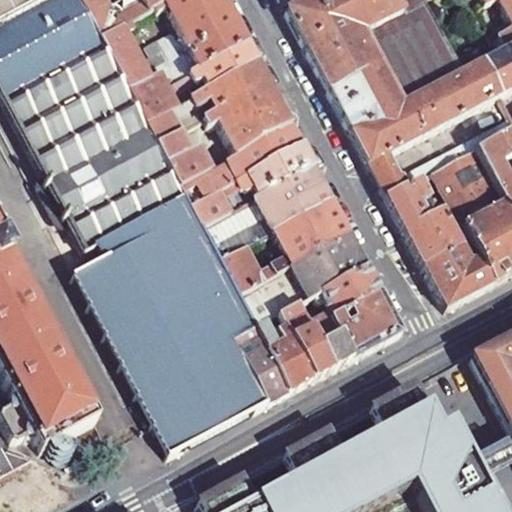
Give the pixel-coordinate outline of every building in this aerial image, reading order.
[(29,447),(37,460),(94,429),(0,252),(0,109),(42,188),(37,190),(40,196),(45,194),(59,221),(54,224),(58,230),(62,228),(166,424),(176,442),(256,398),(228,349),(251,337),(233,302),(215,269),(197,235),(186,215),(175,194),(164,173),(153,152),(142,131),(124,98),(96,45),(72,0),(0,0),(0,390),(9,409),(6,412),(5,417),(0,420),(0,434),(8,449),(12,451),(21,446),(22,447),(26,448),(29,447)] [(72,0),(96,45),(126,30),(150,17),(181,0),(72,0)] [(126,30),(96,45),(124,98),(160,78),(167,92),(187,81),(243,51),(218,5),(215,0),(181,0),(150,17),(153,22),(162,18),(172,38),(143,53),(149,64),(138,69),(124,42),(130,38),(126,30)] [(301,50),(326,98),(347,86),(369,129),(461,82),(420,7),(433,0),(316,0),(283,17),(301,50)] [(504,60),(511,55),(511,0),(472,0),(479,12),(493,5),(509,35),(495,43),(504,60)] [(246,56),(243,51),(187,81),(190,89),(192,90),(195,90),(197,89),(198,87),(198,85),(199,84),(206,97),(254,71),(246,56)] [(511,55),(504,60),(480,72),(497,104),(511,96),(511,55)] [(257,77),(254,71),(206,97),(189,106),(192,115),(194,117),(205,110),(211,120),(264,91),(257,77)] [(369,129),(348,140),(372,184),(383,205),(404,193),(399,184),(396,185),(390,172),(385,162),(497,104),(480,72),(461,82),(369,129)] [(124,98),(142,131),(165,119),(176,113),(164,94),(167,92),(160,78),(124,98)] [(347,86),(326,98),(344,133),(348,140),(369,129),(347,86)] [(268,98),(264,91),(211,120),(200,126),(206,137),(215,132),(220,142),(276,113),(268,98)] [(279,119),(276,113),(220,142),(229,157),(220,162),(223,168),(287,133),(279,119)] [(142,131),(153,152),(176,139),(165,119),(142,131)] [(295,150),(287,133),(223,168),(207,177),(175,194),(186,215),(223,195),(298,155),(295,150)] [(511,137),(474,157),(511,230),(511,137)] [(176,139),(153,152),(164,173),(187,160),(176,139)] [(164,173),(175,194),(207,177),(196,155),(187,160),(164,173)] [(298,155),(223,195),(234,216),(309,175),(301,160),(298,155)] [(477,266),(491,292),(511,281),(511,230),(474,157),(419,185),(430,208),(435,218),(448,211),(477,266)] [(234,216),(197,235),(215,269),(243,254),(268,240),(327,209),(312,182),(309,175),(234,216)] [(404,193),(383,205),(386,211),(420,274),(458,253),(442,221),(426,230),(418,214),(430,208),(419,185),(404,193)] [(186,215),(197,235),(234,216),(223,195),(186,215)] [(243,254),(215,269),(233,302),(345,243),(331,215),(327,209),(268,240),(280,263),(265,271),(265,272),(256,278),(243,254)] [(345,243),(233,302),(251,337),(257,334),(274,324),(293,314),(312,304),(364,276),(348,248),(345,243)] [(458,253),(420,274),(423,280),(443,317),(491,292),(477,266),(467,271),(458,253)] [(374,295),(364,276),(312,304),(314,309),(317,309),(320,308),(325,316),(321,319),(320,323),(304,333),(315,354),(334,343),(327,328),(377,301),(374,295)] [(327,328),(334,343),(347,368),(398,342),(386,319),(377,301),(327,328)] [(280,334),(311,387),(329,378),(315,354),(304,333),(293,314),(274,324),(280,334)] [(257,334),(251,337),(285,401),(311,387),(280,334),(270,339),(278,354),(270,357),(257,334)] [(251,337),(228,349),(256,398),(263,412),(285,401),(251,337)] [(511,341),(467,365),(511,448),(511,341)] [(334,343),(315,354),(329,378),(347,368),(334,343)] [(194,511),(489,511),(476,486),(469,474),(435,410),(425,416),(419,404),(414,395),(367,419),(372,428),(379,440),(338,462),(332,450),(327,440),(281,465),(285,474),(292,486),(251,508),(245,496),(240,486),(194,511)] [(473,472),(469,474),(476,486),(511,466),(511,450),(504,455),(501,450),(470,466),(473,472)]
